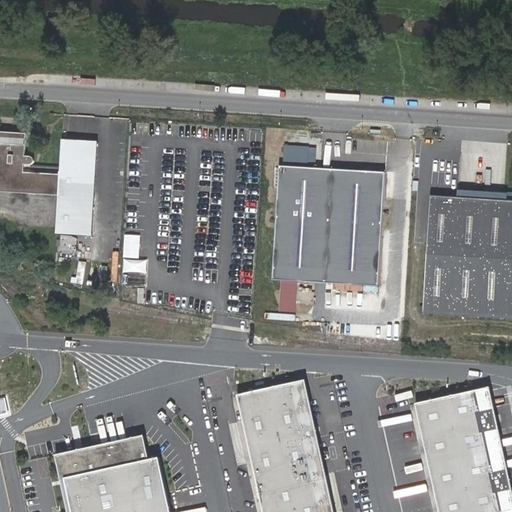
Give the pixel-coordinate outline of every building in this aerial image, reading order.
[(0,188),(4,188),(4,190),(53,192),(50,232),(85,235),(93,141),(57,138),(55,170),(19,167),(20,161),(27,161),(30,160),(32,159),(31,156),(29,154),(25,152),(20,152),(21,131),(0,129),(0,188)] [(308,147),(285,145),(284,161),(307,162),(308,147)] [(378,285),(384,172),(279,165),(273,279),(378,285)] [(511,200),(429,196),(423,312),(511,317),(511,200)] [(298,281),(282,280),(281,311),(296,311),(298,281)] [(330,511),(301,381),(231,397),(256,511),(330,511)] [(511,511),(511,505),(486,389),(411,406),(433,511),(511,511)] [(68,511),(170,511),(159,458),(148,460),(144,436),(56,455),(68,511)]
